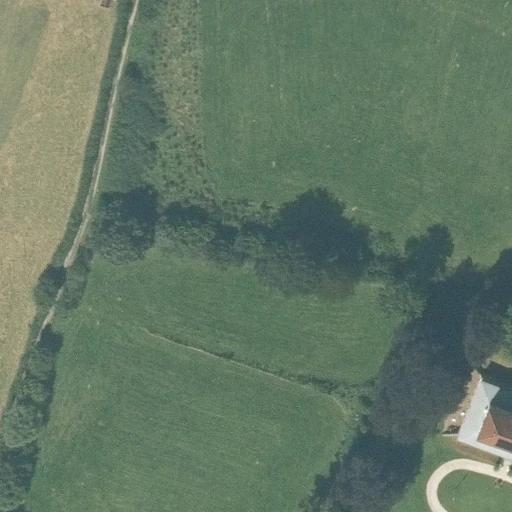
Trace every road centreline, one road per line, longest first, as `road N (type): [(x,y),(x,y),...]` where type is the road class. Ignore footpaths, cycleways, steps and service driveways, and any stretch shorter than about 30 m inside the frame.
road 1 (track): [(0,458),(85,215)]
road 2 (track): [(85,215),(134,0)]
